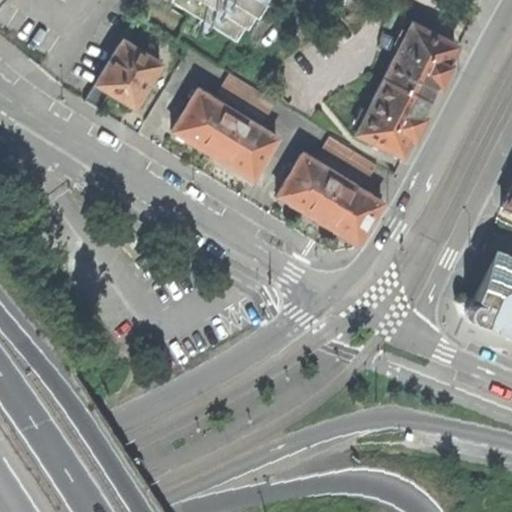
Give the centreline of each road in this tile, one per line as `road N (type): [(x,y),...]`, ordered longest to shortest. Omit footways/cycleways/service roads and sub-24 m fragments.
road 1 (secondary): [(136,511),(356,420),(409,417),(511,439)]
road 2 (residential): [(336,292),(0,87)]
road 3 (secondary): [(336,292),(148,408),(0,456)]
road 4 (secondary): [(511,17),(400,228),(336,292)]
road 5 (trunk): [(144,511),(349,486),(389,492),(420,511)]
road 6 (trunk): [(143,511),(0,306)]
road 7 (secondary): [(336,292),(511,378)]
road 8 (trunk): [(95,511),(0,369)]
